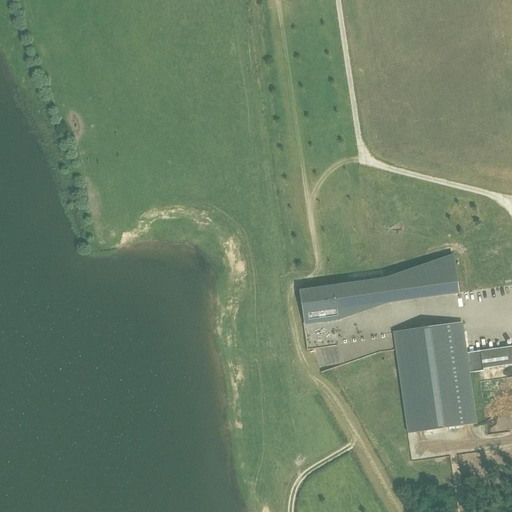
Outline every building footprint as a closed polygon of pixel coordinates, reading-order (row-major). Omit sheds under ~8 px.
[(306,303),(309,322),(338,318),(333,284),(299,290),(301,304),(306,303)] [(393,303),(383,305),(384,307),(363,312),(365,318),(395,310),(393,303)] [(394,331),(407,432),(476,422),(470,373),(483,371),(482,368),(511,363),(511,344),(468,351),(466,338),(464,338),(463,331),(454,332),(453,323),(394,331)] [(511,370),(477,374),(478,383),(491,381),(492,387),(511,385),(511,376),(511,375),(511,370)] [(452,440),(480,435),(479,426),(451,430),(452,440)]
